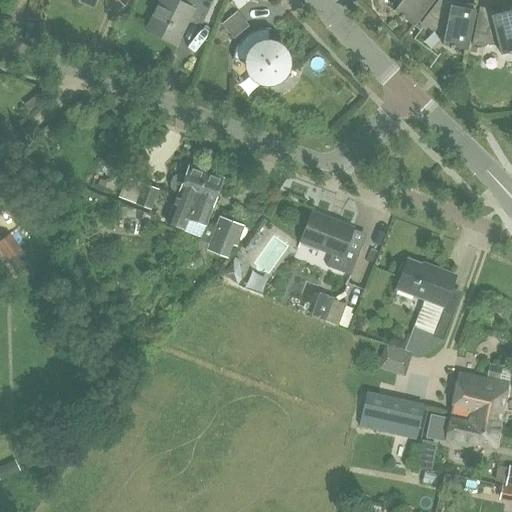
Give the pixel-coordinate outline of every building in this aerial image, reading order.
[(203,22),(213,0),(180,0),(179,2),(175,0),(162,0),(147,31),(176,45),(190,16),(203,22)] [(396,0),(399,4),(394,11),(401,16),(399,18),(402,20),(404,18),(414,26),(433,0),(396,0)] [(439,0),(422,23),(432,32),(434,30),(444,37),(442,45),(451,47),(450,49),(454,50),(454,47),(467,50),(476,7),(476,6),(461,3),(456,1),(454,1),(452,0),(439,0)] [(480,8),(473,44),(486,47),(487,45),(499,47),(501,55),(509,53),(510,55),(511,54),(511,5),(499,9),(494,10),(492,10),(480,7),(479,8),(480,8)] [(237,11),(224,22),(234,34),(247,23),(237,11)] [(235,59),(247,61),(247,63),(247,64),(247,66),(247,68),(248,70),(248,72),(249,73),(250,75),(251,76),(253,78),(255,80),(258,82),(262,83),(264,84),(265,84),(269,84),(273,84),(276,83),(280,81),(281,80),(283,79),(285,76),(286,74),(287,73),(288,71),(288,69),(289,68),(289,66),(289,64),(289,62),(289,60),(289,58),(288,57),(288,55),(287,53),(286,52),(285,50),(284,49),(282,47),(281,46),(280,45),(278,44),(276,43),(273,42),(271,42),(269,42),(269,31),(271,31),(271,30),(270,30),(268,30),(263,30),(261,30),(257,31),(254,32),(252,33),(248,35),(246,37),(243,40),(241,41),(240,43),(239,45),(237,47),(236,49),(235,53),(234,56),(234,58),(233,60),(235,60),(235,59)] [(189,219),(207,172),(190,166),(185,177),(180,175),(176,176),(173,178),(171,184),(171,188),(173,191),(179,193),(172,213),(171,212),(167,223),(185,230),(189,219)] [(224,179),(207,172),(189,219),(185,230),(184,232),(201,239),(200,241),(208,244),(206,250),(228,259),(233,246),(238,247),(246,226),(220,216),(215,228),(207,225),(224,179)] [(152,210),(160,189),(144,184),(127,178),(119,198),(136,204),(152,210)] [(346,248),(354,229),(312,213),(301,242),(332,254),(326,267),(350,276),(359,253),(346,248)] [(30,261),(23,250),(11,234),(0,241),(0,249),(16,271),(30,261)] [(222,274),(237,284),(242,279),(238,264),(240,262),(234,257),(222,274)] [(456,277),(435,269),(435,270),(408,260),(397,288),(445,307),(456,277)] [(327,323),(336,300),(321,294),(313,317),(327,323)] [(454,314),(443,310),(433,336),(444,340),(454,314)] [(404,350),(421,355),(443,341),(432,337),(432,334),(413,327),(404,350)] [(393,372),(414,374),(416,354),(395,352),(393,372)] [(489,379),(502,381),(504,370),(492,367),(489,379)] [(472,419),(501,424),(510,386),(460,375),(451,416),(452,416),(472,420),(472,419)] [(367,392),(359,428),(417,440),(424,405),(367,392)] [(425,437),(447,442),(467,446),(468,441),(496,447),(501,424),(472,419),(472,420),(452,416),(452,419),(430,414),(425,437)] [(421,442),(416,467),(431,471),(436,445),(421,442)] [(511,502),(511,488),(505,487),(503,486),(500,500),(511,502)]
